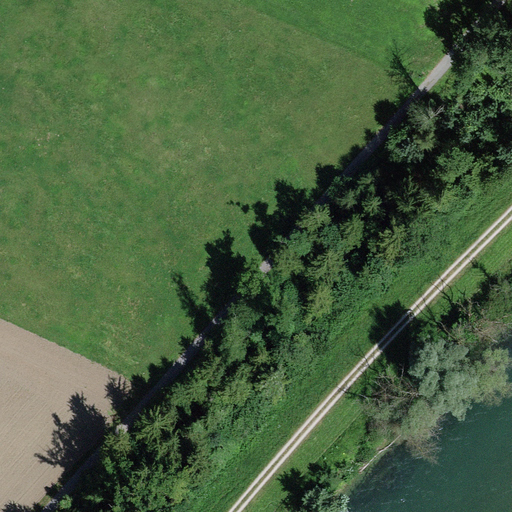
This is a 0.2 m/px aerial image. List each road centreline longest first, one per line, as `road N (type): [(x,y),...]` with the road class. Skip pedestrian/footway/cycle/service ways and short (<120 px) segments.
road 1 (track): [(496,0),(42,511)]
road 2 (track): [(511,219),(347,392),(254,511)]
